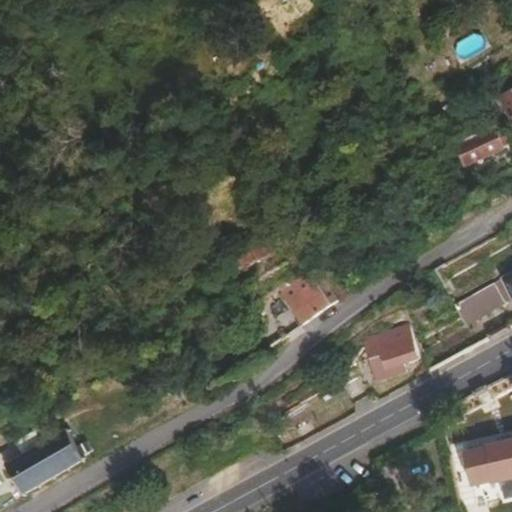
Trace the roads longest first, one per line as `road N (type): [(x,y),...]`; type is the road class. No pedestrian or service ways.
road 1 (residential): [(34,511),(511,210)]
road 2 (secondary): [(511,348),(211,511)]
